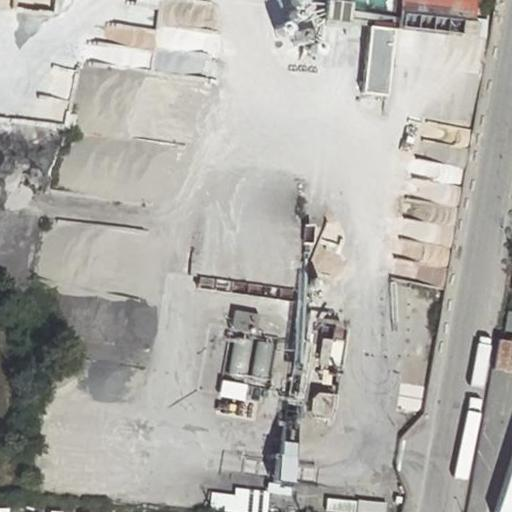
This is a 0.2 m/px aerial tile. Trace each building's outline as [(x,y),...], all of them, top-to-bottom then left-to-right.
[(138,65),(202,75),(214,3),(194,0),(143,0),(143,4),(118,0),(114,22),(157,28),(153,54),(140,51),(138,65)] [(350,21),(352,0),(328,0),(326,18),(350,21)] [(469,14),(399,5),(395,40),(465,49),(469,14)] [(342,21),(320,18),(319,27),(341,30),(342,21)] [(388,35),(363,33),(355,103),(379,106),(388,35)] [(75,68),(56,68),(57,98),(41,99),(42,123),(73,122),(73,124),(112,123),(113,134),(126,134),(126,115),(137,115),(135,70),(128,70),(127,42),(74,44),(75,68)] [(154,350),(158,304),(94,298),(90,344),(154,350)] [(325,422),(330,399),(316,396),(306,400),(304,411),(311,420),(325,422)] [(233,511),(236,511),(262,511),(264,491),(235,488),(233,511)]
